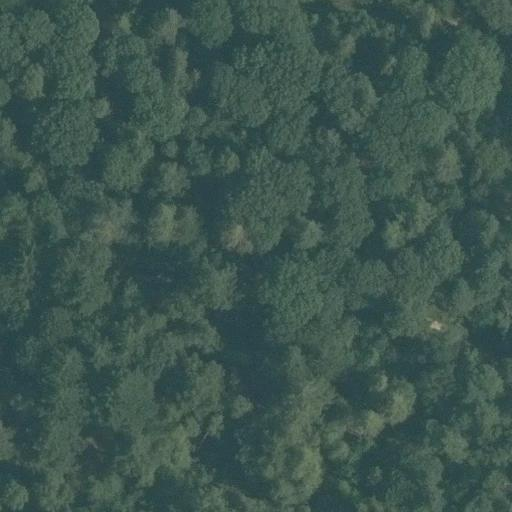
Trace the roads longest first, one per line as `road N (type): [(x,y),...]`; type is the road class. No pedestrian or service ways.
road 1 (track): [(0,258),(2,226),(61,265),(434,317),(464,332),(511,377)]
road 2 (track): [(307,0),(511,23)]
